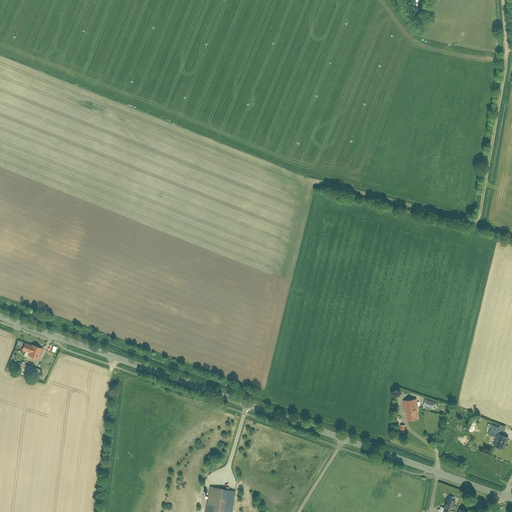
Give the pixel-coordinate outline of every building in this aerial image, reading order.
[(24,342),(21,350),(38,355),(42,344),(34,341),(33,345),(24,342)] [(16,364),(14,369),(37,377),(40,370),(19,363),(18,365),(16,364)] [(438,401),(428,397),(425,403),(436,407),(438,401)] [(413,398),(402,400),(406,419),(417,417),(413,398)] [(492,445),(503,449),(508,434),(502,432),(504,426),(488,421),(484,432),(491,435),(493,429),(497,431),(492,445)] [(231,511),(236,492),(212,488),(207,511),(231,511)] [(449,494),(447,501),(444,500),(441,510),(447,511),(449,511),(452,503),(455,504),(458,497),(449,494)]
